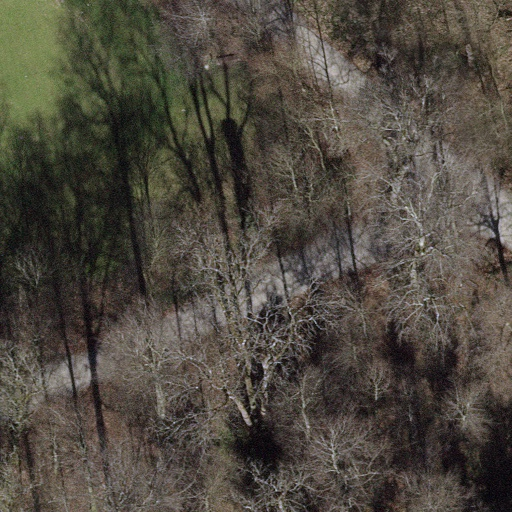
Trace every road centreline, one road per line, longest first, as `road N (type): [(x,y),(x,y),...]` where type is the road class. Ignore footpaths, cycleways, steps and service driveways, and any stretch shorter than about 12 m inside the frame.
road 1 (track): [(485,190),(0,412)]
road 2 (track): [(251,0),(511,214)]
road 3 (track): [(433,145),(511,48)]
